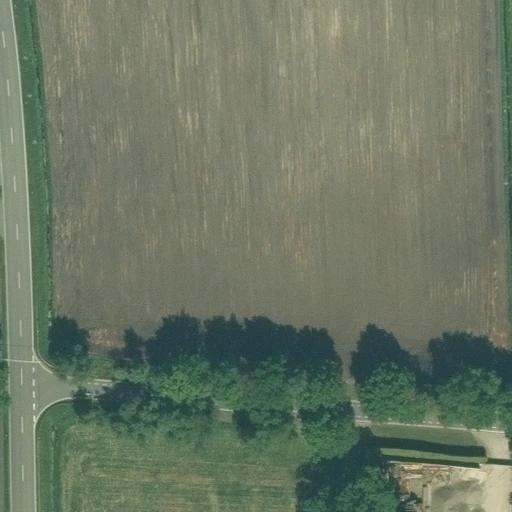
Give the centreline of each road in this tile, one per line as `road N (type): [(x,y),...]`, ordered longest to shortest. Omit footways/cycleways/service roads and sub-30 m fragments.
road 1 (residential): [(22,383),(511,423)]
road 2 (tertiary): [(22,383),(0,39)]
road 3 (tertiary): [(24,511),(22,383)]
